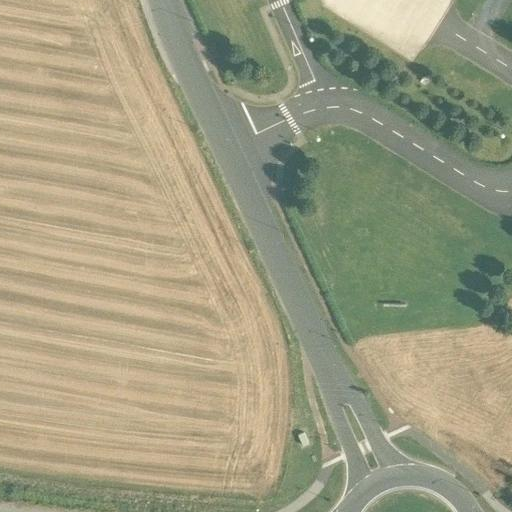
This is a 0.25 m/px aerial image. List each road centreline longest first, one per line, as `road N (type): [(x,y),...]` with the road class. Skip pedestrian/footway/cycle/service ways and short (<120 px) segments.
road 1 (unclassified): [(380,486),(161,0)]
road 2 (track): [(0,478),(233,508)]
